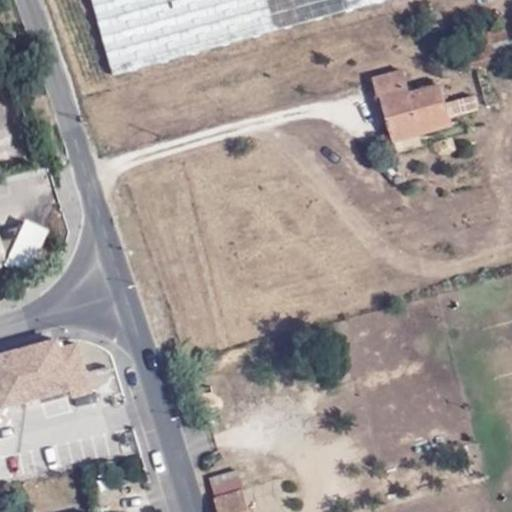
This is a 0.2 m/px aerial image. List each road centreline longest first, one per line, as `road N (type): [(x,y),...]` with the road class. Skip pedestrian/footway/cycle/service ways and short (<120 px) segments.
road 1 (unclassified): [(104,217),(31,0)]
road 2 (unclassified): [(196,511),(145,352)]
